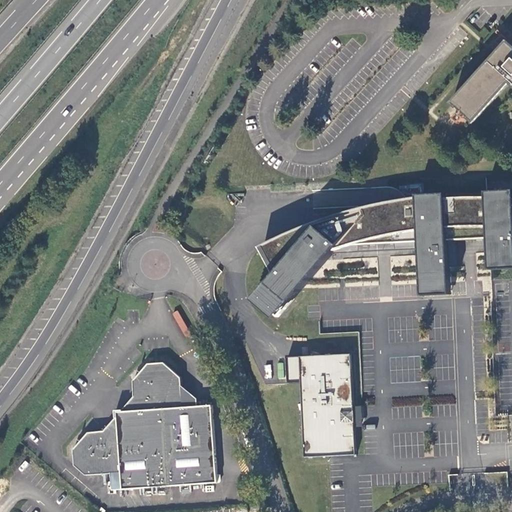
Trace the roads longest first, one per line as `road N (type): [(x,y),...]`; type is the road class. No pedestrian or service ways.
road 1 (trunk): [(0,400),(58,314),(225,0)]
road 2 (residential): [(280,511),(219,333),(194,292),(173,278)]
road 3 (trunk): [(0,182),(154,0)]
road 4 (unknown): [(231,460),(222,493),(137,497),(114,494),(66,466),(53,439)]
road 5 (trunk): [(100,0),(0,118)]
road 6 (unknown): [(161,327),(201,374),(231,460)]
